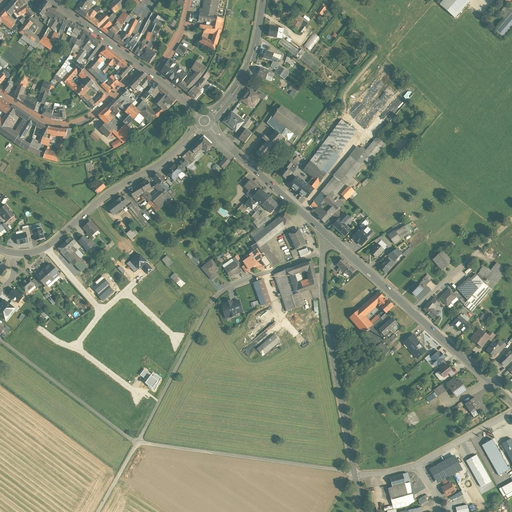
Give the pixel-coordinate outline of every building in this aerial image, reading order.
[(14,0),(16,3),(20,9),(27,4),(23,0),(14,0)] [(115,0),(108,6),(113,13),(114,13),(126,3),(123,0),(115,0)] [(205,0),(205,3),(204,3),(203,9),(207,10),(215,11),(216,5),(218,5),(218,0),(205,0)] [(443,0),(439,5),(454,18),(470,0),(443,0)] [(90,6),(81,1),(75,11),(85,18),(89,12),(87,10),(90,6)] [(12,2),(4,11),(7,14),(10,16),(13,14),(15,12),(13,9),(15,6),(14,5),(12,2)] [(55,11),(42,2),(36,11),(37,14),(40,15),(39,16),(44,20),(42,23),(47,26),(49,23),(48,23),(49,22),(51,18),(55,11)] [(511,6),(510,4),(500,16),(505,20),(511,12),(511,6)] [(27,5),(17,12),(21,15),(24,13),(27,13),(30,18),(33,15),(32,12),(27,5)] [(132,12),(139,16),(142,12),(136,6),(132,12)] [(89,12),(85,18),(93,24),(95,21),(92,19),(96,13),(93,11),(91,10),(89,12)] [(4,11),(0,15),(0,20),(4,24),(11,29),(13,26),(10,20),(5,16),(7,14),(4,11)] [(51,18),(58,23),(63,16),(55,11),(51,18)] [(17,12),(13,14),(15,17),(18,20),(23,25),(26,21),(21,15),(17,12)] [(124,12),(122,14),(117,21),(122,25),(125,21),(128,16),(129,15),(124,12)] [(511,12),(505,20),(495,31),(503,38),(511,27),(511,12)] [(105,14),(97,22),(95,21),(93,24),(99,28),(107,20),(109,18),(105,14)] [(206,15),(200,14),(198,20),(212,23),(213,16),(206,15)] [(152,31),(151,34),(152,34),(149,42),(147,46),(146,48),(150,50),(154,44),(156,35),(161,28),(161,27),(165,21),(160,18),(160,17),(157,16),(155,19),(153,22),(155,24),(152,31)] [(217,17),(213,16),(212,23),(223,24),(224,18),(217,17)] [(155,19),(149,17),(146,23),(144,28),(152,31),(155,24),(153,22),(155,19)] [(51,18),(49,22),(48,23),(49,23),(55,28),(58,23),(51,18)] [(135,19),(126,33),(125,35),(129,38),(138,21),(135,19)] [(176,22),(171,19),(168,25),(173,28),(176,22)] [(13,26),(11,29),(16,34),(22,25),(18,20),(13,26)] [(28,20),(26,21),(23,25),(18,32),(23,36),(21,39),(28,44),(33,35),(38,28),(32,23),(28,20)] [(107,20),(99,28),(107,35),(110,30),(107,29),(111,24),(110,23),(107,20)] [(82,29),(69,21),(66,26),(66,27),(69,28),(67,32),(71,35),(71,36),(72,37),(76,39),(82,29)] [(300,25),(294,21),(289,28),(295,32),(300,25)] [(223,24),(212,23),(211,26),(211,27),(211,29),(215,30),(221,31),(223,24)] [(118,32),(112,27),(110,30),(107,35),(113,39),(116,34),(118,32)] [(278,28),(270,27),(268,37),(276,38),(277,34),(278,28)] [(90,35),(82,29),(76,39),(77,40),(81,42),(85,36),(88,38),(90,35)] [(214,34),(211,42),(213,43),(211,48),(214,50),(221,31),(215,30),(214,34)] [(58,34),(55,32),(49,42),(53,45),(58,34)] [(123,33),(120,37),(116,34),(113,39),(123,46),(127,40),(129,38),(125,35),(123,33)] [(320,38),(313,33),(304,45),(311,51),(320,38)] [(33,35),(28,44),(30,45),(28,48),(33,52),(39,43),(41,40),(33,35)] [(99,42),(90,35),(88,38),(84,43),(81,48),(78,53),(80,55),(81,56),(83,57),(84,55),(86,54),(85,52),(90,47),(93,50),(99,42)] [(76,39),(72,37),(67,48),(72,50),(77,40),(76,39)] [(302,49),(286,37),(284,39),(296,49),(299,52),(302,49)] [(49,42),(42,38),(41,40),(39,43),(51,50),(51,49),(53,46),(53,45),(49,42)] [(132,43),(127,40),(123,46),(131,51),(134,48),(136,44),(138,40),(135,38),(132,43)] [(211,42),(205,39),(203,44),(211,48),(213,43),(211,42)] [(296,49),(284,39),(281,42),(294,52),(296,49)] [(81,42),(77,40),(72,50),(78,53),(81,48),(78,47),(81,42)] [(93,50),(86,59),(89,62),(102,44),(99,42),(93,50)] [(294,52),(281,42),(279,45),(292,54),(294,52)] [(137,50),(135,54),(140,57),(146,48),(147,46),(142,43),(137,50)] [(180,44),(175,51),(182,56),(188,49),(180,44)] [(105,47),(99,53),(109,60),(114,54),(105,47)] [(150,50),(146,48),(140,57),(149,64),(156,54),(150,50)] [(316,72),(322,65),(302,49),(299,52),(296,49),(294,52),(292,54),(295,57),(296,56),(316,72)] [(72,50),(70,56),(74,58),(75,59),(78,53),(72,50)] [(274,54),(266,52),(264,59),(272,61),(279,63),(280,60),(273,58),(274,54)] [(122,60),(114,54),(109,60),(106,64),(109,66),(110,67),(113,64),(117,67),(117,66),(122,60)] [(74,58),(70,56),(68,59),(66,61),(56,75),(53,78),(60,83),(64,79),(73,69),(70,66),(75,60),(74,60),(75,59),(74,58)] [(81,56),(77,62),(78,63),(80,66),(84,68),(89,62),(86,59),(85,59),(83,57),(81,56)] [(98,56),(88,70),(90,72),(95,68),(96,67),(102,61),(101,60),(98,56)] [(77,62),(75,60),(70,66),(73,69),(77,73),(79,74),(84,68),(80,66),(78,63),(77,62)] [(122,60),(117,66),(122,69),(123,70),(127,65),(122,60)] [(178,68),(169,60),(162,72),(166,76),(173,82),(178,86),(181,82),(187,76),(181,71),(182,70),(182,68),(180,67),(179,67),(178,68)] [(279,63),(272,61),(270,67),(274,69),(276,70),(278,66),(279,63)] [(104,64),(98,71),(100,72),(101,70),(102,71),(106,66),(105,65),(106,64),(104,62),(103,63),(104,64)] [(201,66),(195,62),(191,69),(197,72),(201,75),(204,71),(202,69),(201,68),(201,69),(200,68),(201,66)] [(123,70),(120,74),(119,73),(114,69),(110,75),(111,76),(118,83),(132,68),(127,65),(123,70)] [(286,71),(278,66),(276,70),(274,73),(281,78),(286,71)] [(363,73),(367,76),(372,70),(369,67),(363,73)] [(77,73),(73,69),(64,79),(69,81),(77,73)] [(269,73),(261,69),(258,77),(266,80),(269,73)] [(10,75),(4,70),(1,74),(5,77),(7,79),(10,75)] [(95,77),(100,82),(103,85),(104,83),(107,80),(109,78),(107,76),(103,72),(102,71),(101,70),(100,72),(95,77)] [(88,78),(81,72),(79,74),(79,75),(85,81),(88,78)] [(184,85),(181,82),(178,86),(186,93),(194,84),(200,76),(201,75),(197,72),(184,85)] [(133,80),(129,85),(134,91),(146,76),(143,73),(140,74),(133,80)] [(16,83),(15,85),(18,87),(18,86),(19,87),(20,84),(25,86),(25,80),(21,76),(20,78),(16,83)] [(36,78),(31,76),(28,82),(33,84),(35,84),(37,78),(36,78)] [(118,83),(111,76),(109,78),(107,80),(110,83),(108,84),(113,89),(118,83)] [(147,76),(139,85),(144,89),(149,83),(151,80),(147,76)] [(85,81),(82,84),(87,87),(86,88),(88,90),(91,87),(94,83),(88,78),(85,81)] [(195,87),(188,94),(194,99),(200,92),(199,91),(207,82),(203,78),(195,87)] [(159,85),(151,80),(149,83),(151,85),(145,92),(146,92),(149,95),(150,95),(151,95),(159,85)] [(76,87),(69,81),(66,85),(71,89),(72,90),(76,87)] [(51,84),(44,82),(40,92),(41,93),(47,95),(48,94),(50,86),(51,84)] [(7,83),(2,89),(7,93),(12,86),(9,84),(7,83)] [(111,91),(104,83),(103,85),(101,86),(108,94),(111,91)] [(20,84),(19,87),(18,86),(18,87),(14,98),(23,104),(27,97),(23,95),(25,88),(24,88),(25,86),(20,84)] [(87,87),(82,84),(78,89),(75,93),(79,96),(82,93),(84,94),(88,90),(86,88),(87,87)] [(159,85),(151,95),(154,98),(159,92),(162,95),(155,103),(158,106),(161,103),(164,100),(169,94),(159,85)] [(298,90),(291,85),(289,89),(292,91),(290,95),(293,98),(298,90)] [(131,94),(125,89),(121,94),(125,98),(128,97),(131,94)] [(249,90),(241,101),(247,106),(250,102),(249,101),(251,99),(254,101),(257,97),(258,96),(255,94),(254,94),(249,90)] [(266,96),(257,91),(255,94),(258,96),(257,97),(263,101),(266,96)] [(146,92),(140,99),(144,102),(149,95),(146,92)] [(47,95),(41,93),(38,103),(41,104),(44,105),(45,102),(47,95)] [(84,94),(82,93),(79,96),(81,98),(86,104),(90,100),(84,94)] [(176,100),(169,94),(164,100),(171,106),(176,100)] [(37,103),(27,97),(23,104),(34,111),(37,103)] [(12,106),(2,99),(0,102),(0,109),(4,113),(6,114),(10,109),(12,106)] [(115,99),(106,108),(110,111),(115,116),(118,113),(119,112),(113,107),(116,104),(118,102),(115,99)] [(130,106),(124,101),(121,105),(119,107),(125,111),(130,106)] [(144,102),(137,109),(140,112),(146,105),(147,104),(144,102)] [(167,109),(161,103),(158,106),(160,108),(164,112),(167,109)] [(30,117),(13,105),(12,106),(10,109),(15,112),(25,120),(28,121),(30,117)] [(137,109),(131,105),(130,106),(125,111),(125,112),(127,113),(134,120),(139,113),(140,112),(137,109)] [(154,113),(146,105),(140,112),(139,113),(149,123),(157,117),(154,113)] [(274,116),(272,115),(267,123),(276,131),(283,138),(282,140),(287,143),(289,141),(293,144),(298,136),(299,136),(307,124),(281,106),(278,110),(277,110),(276,111),(277,112),(274,116)] [(48,109),(44,108),(41,115),(48,119),(49,119),(50,114),(50,110),(48,109)] [(106,108),(98,116),(106,124),(107,125),(110,121),(112,119),(108,114),(110,111),(106,108)] [(160,108),(154,113),(157,117),(164,112),(160,108)] [(15,112),(10,109),(6,114),(11,118),(15,112)] [(134,120),(127,113),(123,118),(121,121),(126,126),(129,128),(135,121),(134,120)] [(243,122),(231,113),(223,123),(235,132),(240,126),(243,122)] [(11,118),(6,114),(2,122),(1,123),(9,129),(15,120),(11,118)] [(247,116),(243,122),(240,126),(243,128),(247,122),(249,120),(250,118),(247,116)] [(34,120),(30,117),(28,121),(24,127),(28,130),(32,124),(36,126),(36,125),(38,121),(34,120)] [(51,128),(38,121),(36,125),(43,129),(40,136),(45,138),(45,139),(45,138),(47,134),(51,128)] [(110,121),(107,125),(115,132),(118,129),(110,121)] [(341,121),(309,162),(326,175),(339,157),(338,156),(329,149),(347,125),(341,121)] [(9,129),(1,123),(0,124),(0,132),(14,143),(17,137),(18,136),(16,134),(9,129)] [(106,124),(99,130),(107,138),(113,133),(123,143),(127,140),(121,133),(119,136),(116,133),(118,131),(119,130),(118,129),(115,132),(107,125),(106,124)] [(119,130),(118,131),(121,133),(127,140),(134,135),(124,125),(119,130)] [(347,125),(329,149),(338,156),(356,132),(347,125)] [(314,126),(308,132),(313,136),(318,129),(314,126)] [(28,130),(24,127),(23,128),(18,136),(17,137),(22,140),(25,136),(28,130)] [(59,129),(51,128),(47,134),(48,134),(55,135),(58,136),(61,136),(65,137),(66,137),(67,129),(59,129)] [(245,130),(238,139),(244,144),(252,134),(245,130)] [(266,142),(256,153),(263,160),(282,140),(283,138),(276,131),(268,139),(264,135),(262,138),(266,142)] [(100,138),(94,132),(90,136),(96,142),(100,138)] [(22,140),(17,137),(14,143),(23,149),(27,151),(29,146),(33,140),(31,140),(25,136),(22,140)] [(335,187),(339,190),(364,160),(369,164),(386,144),(378,136),(364,153),(356,162),(335,187)] [(203,138),(190,150),(187,152),(188,154),(193,159),(198,154),(196,152),(201,148),(205,152),(211,146),(203,138)] [(39,143),(33,140),(29,146),(45,153),(47,151),(47,147),(43,145),(39,143)] [(121,145),(118,140),(111,144),(114,148),(121,145)] [(45,153),(29,146),(27,151),(43,158),(45,153)] [(349,157),(356,162),(364,153),(357,148),(349,157)] [(57,154),(49,152),(47,151),(45,153),(43,158),(58,162),(60,154),(57,154)] [(187,152),(182,158),(183,159),(187,163),(187,164),(189,166),(195,160),(193,159),(188,154),(187,152)] [(225,157),(219,164),(224,169),(230,162),(225,157)] [(349,157),(333,176),(333,177),(339,182),(356,162),(349,157)] [(183,159),(177,163),(178,164),(178,163),(182,168),(187,164),(187,163),(183,159)] [(290,159),(287,163),(290,165),(294,168),(297,165),(290,159)] [(309,162),(303,171),(307,174),(313,178),(319,183),(326,175),(309,162)] [(173,167),(172,166),(166,172),(173,180),(178,176),(176,175),(181,171),(180,170),(176,165),(175,165),(173,167)] [(284,167),(279,173),(285,179),(288,175),(289,175),(291,173),(287,169),(284,167)] [(354,179),(361,185),(368,178),(361,171),(354,179)] [(157,174),(152,178),(158,184),(158,185),(161,182),(163,181),(157,174)] [(297,177),(291,186),(306,198),(313,190),(297,177)] [(333,177),(313,202),(318,206),(323,200),(328,194),(330,192),(335,187),(339,182),(333,177)] [(319,183),(313,178),(308,184),(309,185),(309,186),(314,190),(319,183)] [(255,184),(250,180),(244,187),(249,191),(250,190),(255,184)] [(101,181),(92,188),(97,194),(105,187),(101,181)] [(147,182),(139,186),(144,193),(146,192),(151,189),(147,182)] [(169,190),(161,182),(158,185),(172,199),(173,197),(172,195),(174,193),(170,189),(169,190)] [(255,184),(250,190),(255,195),(251,199),(244,207),(247,209),(250,207),(256,200),(262,206),(270,198),(255,184)] [(139,186),(129,192),(133,199),(142,194),(144,193),(139,186)] [(336,199),(342,205),(354,192),(348,186),(336,199)] [(171,198),(162,189),(159,192),(156,194),(160,199),(157,202),(161,207),(171,198)] [(255,195),(250,190),(249,191),(247,194),(248,195),(247,196),(251,199),(255,195)] [(146,192),(144,193),(142,194),(146,199),(149,202),(150,200),(152,198),(146,192)] [(142,194),(133,199),(137,204),(146,199),(142,194)] [(152,198),(150,200),(159,209),(161,207),(157,202),(160,199),(156,194),(152,198)] [(328,194),(323,200),(326,203),(329,205),(334,199),(328,194)] [(122,197),(107,208),(113,215),(117,212),(118,214),(123,210),(122,208),(127,204),(122,197)] [(270,198),(262,206),(268,211),(271,213),(278,206),(270,198)] [(336,199),(335,198),(334,199),(329,205),(331,208),(336,211),(342,205),(336,199)] [(156,212),(159,209),(150,200),(149,202),(147,203),(146,202),(141,206),(142,208),(144,206),(148,210),(151,207),(156,212)] [(256,200),(250,207),(253,210),(254,208),(257,211),(262,206),(256,200)] [(318,206),(317,207),(320,210),(326,203),(323,200),(318,206)] [(149,225),(131,204),(128,206),(130,209),(128,210),(143,229),(149,225)] [(6,205),(0,209),(0,212),(2,214),(1,215),(4,217),(7,221),(14,216),(14,215),(14,214),(13,215),(6,205)] [(235,213),(237,215),(240,212),(243,214),(247,209),(244,207),(242,205),(235,213)] [(255,220),(253,222),(258,228),(262,225),(271,219),(265,213),(268,211),(262,206),(257,211),(256,213),(259,216),(255,220)] [(325,214),(320,210),(317,207),(315,210),(314,211),(320,216),(318,218),(325,223),(329,218),(325,214)] [(331,208),(325,214),(329,218),(332,215),(336,211),(331,208)] [(336,211),(332,215),(337,220),(338,219),(341,216),(336,211)] [(285,213),(278,218),(283,225),(284,226),(291,220),(285,213)] [(341,216),(338,219),(344,225),(349,219),(344,214),(341,216)] [(278,218),(265,229),(262,225),(258,228),(249,234),(256,244),(258,246),(264,241),(265,240),(283,225),(278,218)] [(332,226),(339,232),(344,237),(350,231),(344,225),(338,219),(337,220),(332,226)] [(130,220),(124,226),(121,223),(118,225),(121,228),(120,229),(126,234),(133,228),(135,227),(130,220)] [(369,224),(365,220),(359,226),(361,228),(364,225),(366,227),(369,224)] [(97,230),(90,222),(84,227),(88,232),(91,236),(92,235),(97,230)] [(10,230),(4,223),(1,225),(4,229),(6,232),(10,230)] [(395,233),(400,240),(412,231),(411,229),(413,228),(409,223),(404,227),(403,227),(395,233)] [(283,225),(265,240),(267,242),(285,227),(284,226),(283,225)] [(353,237),(361,245),(370,237),(369,235),(371,232),(366,227),(364,225),(361,228),(353,237)] [(200,232),(195,226),(190,230),(195,236),(200,232)] [(232,233),(234,236),(237,235),(238,237),(244,233),(243,231),(245,230),(243,226),(232,233)] [(30,235),(28,227),(22,229),(23,234),(26,233),(27,237),(30,236),(30,235)] [(41,228),(33,230),(36,241),(44,239),(41,228)] [(133,228),(126,234),(130,239),(132,237),(136,233),(133,228)] [(299,230),(290,235),(297,249),(296,249),(296,251),(307,246),(299,230)] [(400,240),(394,231),(388,236),(393,244),(400,240)] [(23,234),(15,235),(18,245),(21,244),(25,243),(24,243),(28,242),(27,237),(26,233),(23,234)] [(88,241),(84,236),(79,241),(87,251),(92,246),(88,241)] [(71,237),(64,242),(70,249),(70,248),(73,246),(77,243),(71,237)] [(267,242),(265,240),(264,241),(278,265),(280,265),(267,242)] [(264,241),(258,246),(265,257),(271,265),(273,267),(278,265),(264,241)] [(70,249),(64,242),(58,248),(73,265),(80,259),(70,248),(70,249)] [(256,244),(252,247),(255,252),(249,256),(250,257),(243,262),(245,265),(249,270),(253,267),(257,264),(256,262),(260,260),(265,257),(258,246),(256,244)] [(377,245),(370,253),(376,258),(383,251),(377,245)] [(76,250),(73,246),(70,248),(80,259),(82,256),(77,250),(76,250)] [(406,251),(403,255),(405,257),(412,250),(410,248),(407,251),(406,251)] [(298,251),(300,257),(308,254),(306,249),(298,251)] [(396,249),(387,256),(389,257),(394,262),(394,261),(401,254),(396,249)] [(442,252),(432,260),(441,271),(451,262),(442,252)] [(138,253),(124,267),(129,272),(132,270),(135,273),(141,267),(146,262),(138,253)] [(167,256),(162,260),(168,267),(173,263),(167,256)] [(220,256),(217,258),(223,266),(226,264),(220,256)] [(271,265),(265,257),(260,260),(266,268),(271,265)] [(342,259),(337,265),(340,268),(342,270),(347,264),(342,259)] [(387,259),(379,268),(385,273),(392,264),(387,259)] [(213,261),(209,265),(208,264),(206,265),(206,264),(201,268),(212,280),(216,276),(212,272),(214,271),(215,272),(219,268),(213,261)] [(146,262),(141,267),(148,275),(153,270),(146,262)] [(237,266),(234,262),(234,263),(225,269),(230,277),(236,273),(237,275),(241,272),(237,266)] [(311,262),(306,263),(291,269),(293,275),(305,270),(307,271),(309,280),(310,279),(310,280),(315,278),(311,262)] [(50,263),(43,270),(52,280),(58,275),(57,275),(59,274),(50,263)] [(347,264),(342,270),(349,277),(355,271),(347,264)] [(467,301),(464,305),(471,312),(507,271),(499,264),(467,301)] [(492,272),(483,264),(481,266),(483,268),(476,275),(483,283),(492,272)] [(249,270),(245,265),(241,268),(245,274),(250,271),(249,270)] [(291,269),(281,272),(284,279),(293,276),(293,275),(291,269)] [(52,280),(43,270),(36,276),(45,286),(46,285),(47,285),(52,280)] [(66,277),(61,272),(59,274),(57,275),(58,275),(62,280),(66,277)] [(281,272),(274,275),(276,283),(284,280),(284,279),(281,272)] [(175,273),(171,277),(181,287),(185,283),(175,273)] [(475,274),(470,279),(478,288),(483,283),(476,275),(475,274)] [(95,282),(97,284),(104,278),(102,276),(95,282)] [(293,276),(284,279),(284,280),(290,297),(299,293),(300,293),(296,283),(293,276)] [(28,278),(26,280),(23,283),(21,285),(26,292),(34,285),(31,281),(28,278)] [(110,284),(104,278),(97,284),(93,288),(98,294),(108,285),(110,284)] [(309,280),(296,283),(300,293),(317,287),(315,278),(310,280),(310,279),(309,280)] [(40,286),(34,279),(31,281),(34,285),(37,288),(40,286)] [(470,279),(458,290),(467,301),(478,288),(470,279)] [(262,280),(253,284),(261,306),(270,303),(262,280)] [(284,280),(276,283),(282,299),(290,297),(284,280)] [(423,281),(422,280),(417,285),(415,283),(408,290),(414,297),(422,290),(422,289),(427,285),(424,281),(423,281)] [(45,286),(43,288),(47,293),(51,290),(47,285),(46,285),(45,286)] [(114,292),(108,285),(98,294),(97,295),(103,301),(114,292)] [(13,289),(8,295),(16,301),(18,299),(20,301),(22,297),(21,296),(16,292),(13,289)] [(453,294),(449,289),(440,298),(447,306),(456,297),(453,294)] [(378,292),(362,306),(368,313),(377,305),(384,298),(378,292)] [(290,297),(282,299),(286,311),(304,305),(299,293),(290,297)] [(46,297),(53,305),(55,303),(48,295),(46,297)] [(440,303),(434,297),(430,302),(434,306),(436,308),(440,303)] [(393,306),(384,298),(377,305),(382,310),(385,313),(386,312),(391,307),(393,306)] [(14,309),(15,308),(9,304),(4,300),(0,305),(0,316),(5,320),(14,309)] [(231,300),(224,303),(225,305),(222,307),(225,317),(229,315),(230,317),(235,316),(234,314),(242,311),(239,301),(232,303),(231,300)] [(16,310),(18,307),(11,301),(9,304),(15,308),(14,309),(16,310)] [(429,302),(424,309),(424,311),(434,319),(436,316),(441,315),(441,312),(436,312),(432,308),(434,306),(430,302),(429,302)] [(368,313),(362,306),(357,310),(363,317),(368,313)] [(363,317),(357,310),(350,317),(363,333),(369,328),(371,326),(369,323),(363,317)] [(118,333),(126,324),(113,312),(105,321),(118,333)] [(385,316),(378,323),(376,321),(374,323),(375,325),(374,326),(378,330),(385,338),(387,340),(393,334),(400,328),(389,316),(386,312),(385,313),(383,314),(385,316)] [(469,319),(464,314),(461,318),(466,323),(469,319)] [(461,318),(459,316),(453,323),(463,333),(466,329),(467,330),(470,326),(466,323),(461,318)] [(375,317),(369,323),(371,326),(376,321),(378,319),(375,317)] [(111,342),(118,333),(105,321),(97,330),(111,342)] [(370,330),(369,331),(372,335),(373,334),(378,330),(374,326),(370,330)] [(363,333),(362,334),(374,347),(378,343),(385,350),(381,354),(383,356),(389,351),(373,334),(372,335),(369,331),(370,330),(369,328),(363,333)] [(488,335),(478,329),(471,339),(481,347),(488,338),(489,336),(488,335)] [(393,334),(387,340),(385,338),(385,339),(383,340),(385,342),(387,344),(389,341),(390,342),(395,337),(393,334)] [(414,334),(404,343),(417,359),(426,352),(423,348),(418,343),(419,343),(415,339),(417,338),(414,334)] [(274,335),(256,349),(262,356),(279,342),(274,335)] [(498,346),(493,342),(491,345),(490,345),(488,347),(489,348),(487,351),(493,356),(498,350),(500,347),(498,346)] [(506,345),(502,342),(498,346),(500,347),(498,350),(500,352),(506,345)] [(385,350),(378,343),(374,347),(381,354),(385,350)] [(511,347),(499,360),(504,366),(511,357),(511,347)] [(435,350),(429,355),(431,358),(437,352),(435,350)] [(437,352),(431,358),(433,361),(432,362),(434,365),(436,364),(437,365),(443,359),(444,357),(440,352),(439,354),(437,352)] [(344,373),(348,378),(365,365),(361,359),(344,373)] [(447,365),(439,371),(443,378),(448,374),(452,371),(451,371),(447,365)] [(147,381),(151,375),(144,369),(140,375),(147,381)] [(452,371),(448,374),(451,377),(457,373),(454,369),(451,371),(452,371)] [(151,388),(155,391),(160,381),(154,377),(156,375),(153,373),(151,375),(147,381),(145,383),(148,386),(148,387),(150,389),(151,388)] [(458,382),(456,384),(453,380),(447,384),(456,396),(464,390),(458,382)] [(440,385),(434,390),(435,392),(438,396),(445,391),(440,385)] [(435,392),(426,399),(429,402),(438,396),(435,392)] [(475,398),(465,404),(470,411),(474,408),(479,405),(475,398)] [(474,408),(470,411),(474,419),(479,416),(474,408)] [(509,470),(492,439),(482,445),(499,476),(509,470)] [(511,439),(502,444),(511,462),(511,439)] [(491,481),(476,455),(473,457),(472,459),(471,459),(469,459),(466,461),(480,487),(491,481)] [(454,456),(436,466),(432,468),(432,471),(437,480),(440,481),(441,480),(446,477),(461,469),(454,456)] [(402,475),(389,478),(392,487),(405,484),(402,475)] [(446,477),(441,480),(445,486),(449,484),(450,483),(446,477)] [(511,481),(502,488),(506,495),(511,491),(511,481)] [(405,484),(392,487),(387,488),(390,498),(403,495),(407,494),(405,484)] [(445,486),(442,488),(446,496),(454,491),(449,484),(445,486)] [(403,495),(390,498),(392,506),(405,502),(403,495)] [(424,496),(418,500),(421,505),(427,501),(426,499),(424,496)]
